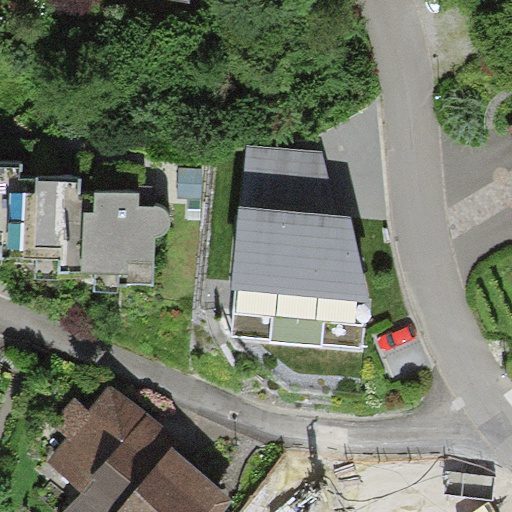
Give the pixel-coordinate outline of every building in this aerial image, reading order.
[(140,0),(189,8),(190,0),(140,0)] [(323,159),(248,150),(229,338),(271,342),(270,348),(320,352),(320,345),(362,349),(367,300),(353,226),(334,223),(323,159)] [(118,301),(119,279),(128,279),(129,288),(155,287),(154,243),(160,243),(167,239),(169,235),(170,229),(171,224),(168,218),(163,214),(155,214),(138,213),(139,200),(97,199),(97,185),(40,183),(40,171),(0,169),(0,252),(3,253),(3,266),(37,267),(37,284),(57,285),(57,279),(96,280),(96,300),(118,301)] [(228,511),(234,505),(180,457),(109,395),(92,415),(75,400),(51,427),(66,440),(44,465),(82,498),(70,511),(228,511)] [(320,502),(297,482),(274,511),(417,511),(404,485),(320,502)]
